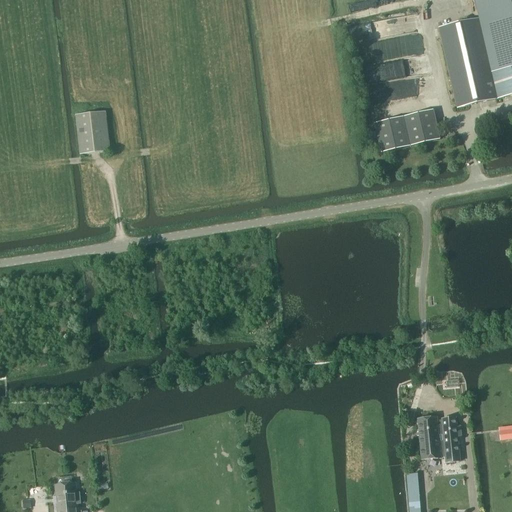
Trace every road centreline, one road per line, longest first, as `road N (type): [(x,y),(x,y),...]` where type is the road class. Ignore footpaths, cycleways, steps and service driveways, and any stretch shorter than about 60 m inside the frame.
road 1 (unclassified): [(0,263),(511,178)]
road 2 (unknown): [(420,395),(453,407),(466,511)]
